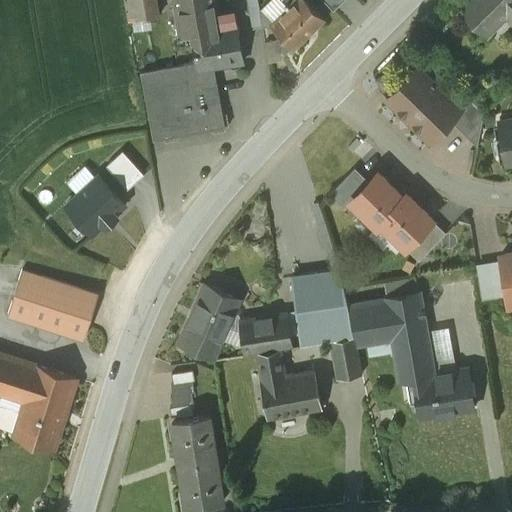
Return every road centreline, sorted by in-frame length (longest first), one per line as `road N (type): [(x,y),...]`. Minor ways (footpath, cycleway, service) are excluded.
road 1 (tertiary): [(81,511),(133,346),(183,238),(208,201),(328,83)]
road 2 (residential): [(328,83),(440,183),(511,201)]
